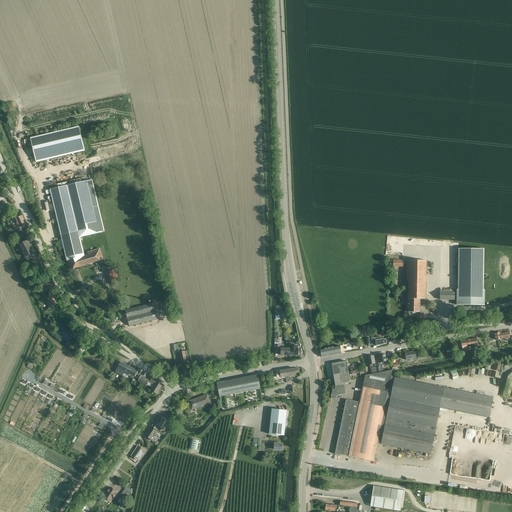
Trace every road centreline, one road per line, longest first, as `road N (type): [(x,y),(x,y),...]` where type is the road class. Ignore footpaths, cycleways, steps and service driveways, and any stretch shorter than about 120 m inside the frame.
road 1 (secondary): [(311,361),(286,250),(275,0)]
road 2 (unclassified): [(170,388),(79,323),(0,160)]
road 3 (track): [(0,232),(45,333),(138,400),(123,421)]
road 4 (unclassified): [(511,325),(311,361)]
road 5 (track): [(90,161),(133,147),(128,115),(88,113),(18,130)]
road 6 (track): [(133,511),(143,468),(172,429),(197,437),(234,413)]
road 7 (secondary): [(302,511),(311,361)]
road 8 (unclassified): [(85,511),(170,388)]
road 9 (track): [(18,140),(27,112),(125,88),(120,70)]
road 10 (unclassified): [(170,388),(311,361)]
